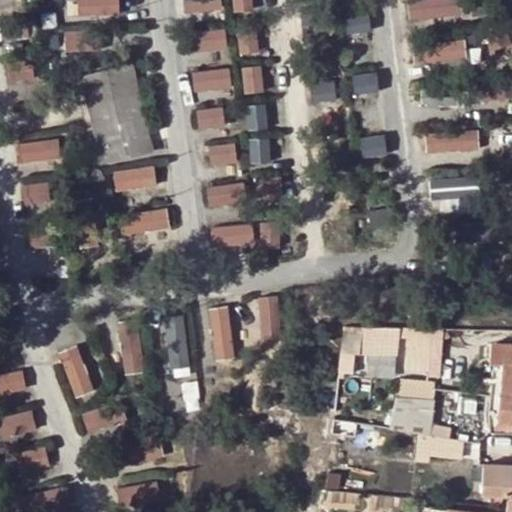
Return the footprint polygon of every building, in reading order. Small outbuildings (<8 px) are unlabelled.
[(1,0),(2,9),(26,7),(25,0),(1,0)] [(80,0),(81,15),(123,13),(122,0),(80,0)] [(225,9),(225,0),(186,0),(187,10),(225,9)] [(255,9),(254,0),(236,0),(237,10),(255,9)] [(468,15),(467,0),(410,0),(412,18),(468,15)] [(240,25),(242,53),(263,51),(261,24),(240,25)] [(197,49),(230,48),(229,27),(196,29),(197,49)] [(500,60),(500,36),(415,37),(415,61),(500,60)] [(121,64),(79,74),(100,162),(151,150),(152,150),(129,58),(120,60),(121,64)] [(266,62),(244,65),(247,91),(268,89),(266,62)] [(198,91),(235,84),(232,64),(195,71),(198,91)] [(504,100),(503,80),(423,84),(424,104),(504,100)] [(337,98),(337,84),(316,84),(316,98),(337,98)] [(249,104),(251,125),(269,124),(268,103),(249,104)] [(228,105),(201,105),(202,127),(229,126),(228,105)] [(427,131),(429,152),(461,150),(459,129),(427,131)] [(20,140),(21,161),(58,158),(56,137),(20,140)] [(252,139),(254,161),(274,159),(272,137),(252,139)] [(214,164),(241,162),(240,140),(212,142),(214,164)] [(120,190),(160,182),(156,161),(115,169),(120,190)] [(434,174),(432,207),(471,210),(473,176),(434,174)] [(26,200),(48,200),(48,182),(27,182),(26,200)] [(237,202),(235,183),(210,184),(212,203),(237,202)] [(78,197),(80,244),(101,243),(98,195),(78,197)] [(173,228),(171,207),(123,211),(124,232),(173,228)] [(265,218),(263,247),(282,248),(284,220),(265,218)] [(463,242),(497,240),(496,219),(461,222),(463,242)] [(214,224),(216,244),(258,241),(256,220),(214,224)] [(236,357),(233,304),(213,305),(216,358),(236,357)] [(171,362),(192,361),(188,312),(168,313),(171,362)] [(341,325),(339,351),(358,353),(360,325),(341,325)] [(82,342),(61,349),(77,396),(98,388),(82,342)] [(501,360),(511,360),(511,342),(490,342),(489,361),(501,362),(501,360)] [(511,360),(501,360),(501,362),(499,388),(511,388),(511,360)] [(0,372),(0,394),(31,385),(25,365),(0,372)] [(419,455),(476,458),(477,436),(436,434),(439,378),(400,376),(398,426),(421,427),(419,455)] [(511,388),(499,388),(496,422),(511,422),(511,388)] [(125,400),(87,411),(92,430),(130,420),(125,400)] [(1,416),(7,437),(41,427),(34,406),(1,416)] [(511,432),(511,422),(496,422),(495,432),(511,432)] [(163,439),(122,442),(123,464),(165,461),(163,439)] [(51,445),(16,448),(18,469),(53,466),(51,445)] [(511,465),(478,463),(476,492),(506,495),(506,509),(511,509),(511,465)] [(123,502),(162,501),(161,481),(122,483),(123,502)] [(68,482),(30,493),(35,511),(37,511),(74,501),(68,482)] [(332,488),(330,504),(357,507),(358,490),(332,488)] [(393,511),(405,511),(407,498),(395,497),(393,511)] [(328,511),(330,504),(308,502),(307,511),(328,511)]
